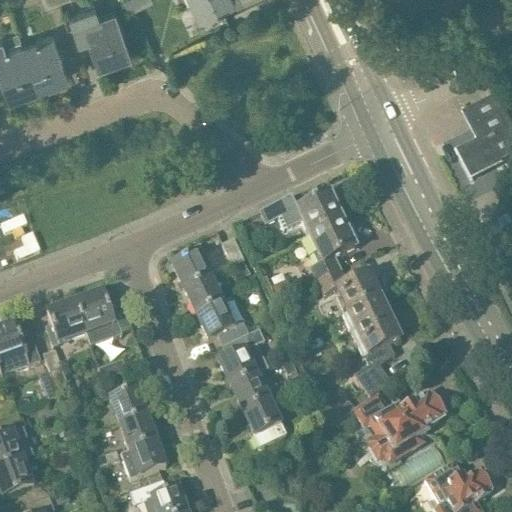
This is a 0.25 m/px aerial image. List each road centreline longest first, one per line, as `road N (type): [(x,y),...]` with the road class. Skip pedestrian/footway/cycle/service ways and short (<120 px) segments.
road 1 (residential): [(0,151),(140,99),(164,103),(262,189)]
road 2 (secondary): [(377,132),(511,379)]
road 3 (residential): [(224,511),(129,253)]
road 4 (secondary): [(511,352),(387,126)]
road 5 (residential): [(362,74),(511,17)]
road 6 (residential): [(129,253),(262,189)]
road 7 (residential): [(0,298),(129,253)]
road 8 (residential): [(262,189),(377,132)]
